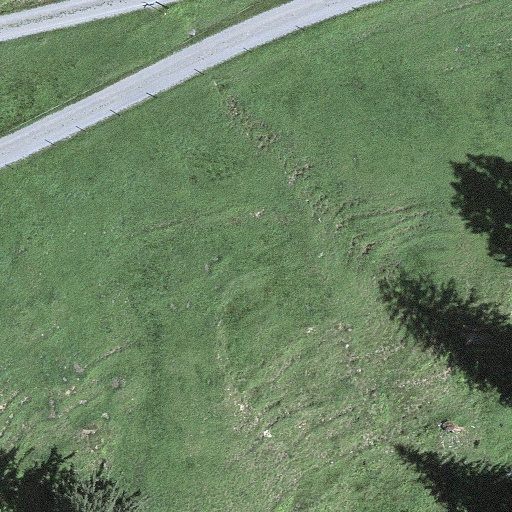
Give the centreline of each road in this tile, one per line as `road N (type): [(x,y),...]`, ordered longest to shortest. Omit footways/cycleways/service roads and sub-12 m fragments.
road 1 (track): [(0,150),(341,0)]
road 2 (track): [(142,0),(0,35)]
